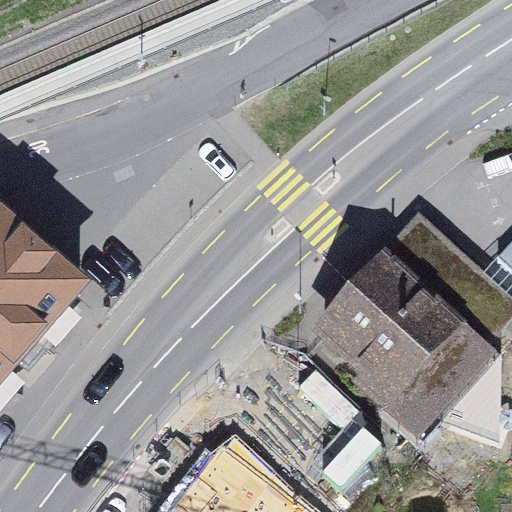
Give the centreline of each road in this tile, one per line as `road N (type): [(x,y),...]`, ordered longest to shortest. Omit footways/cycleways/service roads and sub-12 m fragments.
road 1 (primary): [(37,511),(145,374),(333,176),(437,89),(511,40)]
road 2 (residential): [(376,0),(160,112),(0,170)]
